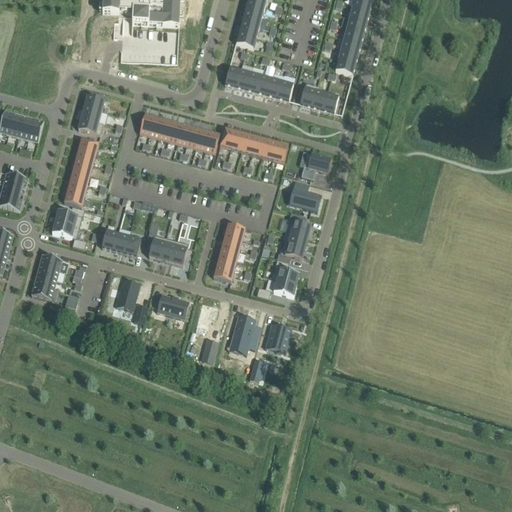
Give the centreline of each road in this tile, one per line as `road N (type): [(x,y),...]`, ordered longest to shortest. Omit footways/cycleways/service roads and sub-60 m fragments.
road 1 (track): [(279,511),(410,0)]
road 2 (residential): [(197,289),(299,313),(349,141)]
road 3 (residential): [(24,243),(197,289)]
road 4 (residential): [(7,451),(164,511)]
road 5 (residential): [(195,100),(81,76),(64,92),(59,112)]
road 6 (residential): [(195,100),(349,141)]
road 7 (residential): [(349,141),(386,0)]
